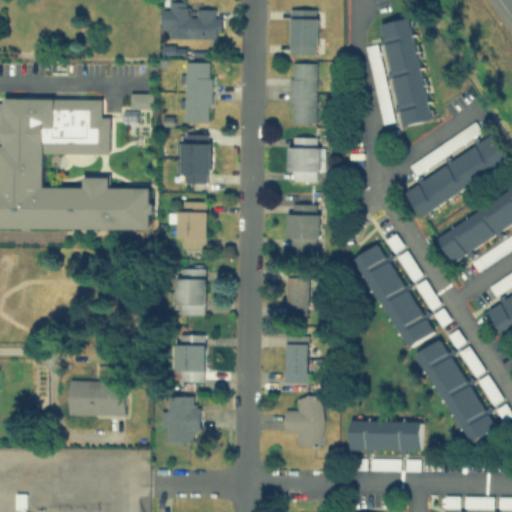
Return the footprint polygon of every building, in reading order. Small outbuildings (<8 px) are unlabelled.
[(222,37),(222,9),(190,9),(190,1),(161,1),(161,26),(170,26),(170,36),(222,37)] [(318,7),(290,7),(290,53),(318,53),(318,7)] [(409,16),(380,23),(404,125),(432,118),(409,16)] [(364,45),(382,123),(393,120),(376,43),(364,45)] [(162,54),(174,54),(175,44),(162,44),(162,54)] [(181,59),(181,120),(211,120),(211,59),(181,59)] [(290,120),(315,120),(315,60),(290,60),(290,120)] [(130,91),(154,91),(153,107),(130,107),(130,91)] [(151,202),(154,202),(154,212),(151,212),(151,227),(0,225),(0,100),(5,100),(5,96),(102,97),(102,116),(111,116),(111,152),(45,151),(44,185),(84,186),(84,175),(112,175),(112,186),(151,186),(151,202)] [(474,120),(409,165),(415,175),(481,130),(474,120)] [(181,180),(210,180),(210,132),(181,132),(181,180)] [(509,157),(492,133),(405,192),(422,216),(509,157)] [(288,135),(288,179),(323,180),(323,145),(318,145),(318,136),(288,135)] [(511,221),(511,186),(438,236),(454,261),(511,221)] [(206,199),(178,199),(178,245),(206,245),(206,199)] [(319,247),(319,202),(287,202),(287,247),(319,247)] [(384,238),(393,251),(403,245),(394,231),(384,238)] [(511,232),(471,260),(477,270),(511,246),(511,232)] [(377,242),(352,258),(410,346),(435,329),(377,242)] [(395,254),(412,280),(422,273),(405,248),(395,254)] [(175,313),(205,313),(205,266),(175,266),(175,313)] [(511,268),(488,285),(495,295),(511,283),(511,268)] [(310,274),(288,274),(288,308),(310,308),(310,274)] [(414,284),(431,309),(441,303),(424,277),(414,284)] [(511,328),(511,292),(488,309),(504,334),(511,328)] [(433,312),(441,326),(451,319),(443,306),(433,312)] [(446,333),(455,347),(465,340),(456,327),(446,333)] [(205,333),(175,333),(175,379),(205,379),(205,333)] [(308,381),(308,334),(285,334),(285,381),(308,381)] [(439,338),(415,354),(472,442),(497,426),(439,338)] [(457,350),(474,375),(484,369),(467,343),(457,350)] [(476,379),(492,404),(502,398),(486,372),(476,379)] [(68,413),(125,413),(125,378),(68,378),(68,413)] [(167,394),(167,407),(160,407),(161,428),(168,428),(168,441),(193,441),(193,433),(199,433),(198,394),(167,394)] [(322,445),(323,394),(296,394),(296,407),(285,407),(284,431),(297,431),(297,444),(322,445)] [(495,408),(503,421),(511,414),(511,412),(505,401),(495,408)] [(351,419),(350,448),(421,450),(422,420),(351,419)] [(351,469),(367,469),(367,457),(351,457),(351,469)] [(370,469),(400,469),(400,457),(370,457),(370,469)] [(405,470),(421,470),(421,458),(405,458),(405,470)] [(15,492),(27,492),(27,508),(15,508),(15,492)] [(444,506),(459,506),(460,494),(444,494),(444,506)] [(463,507),(493,507),(494,495),(463,495),(463,507)] [(498,507),(511,507),(511,495),(498,495),(498,507)]
